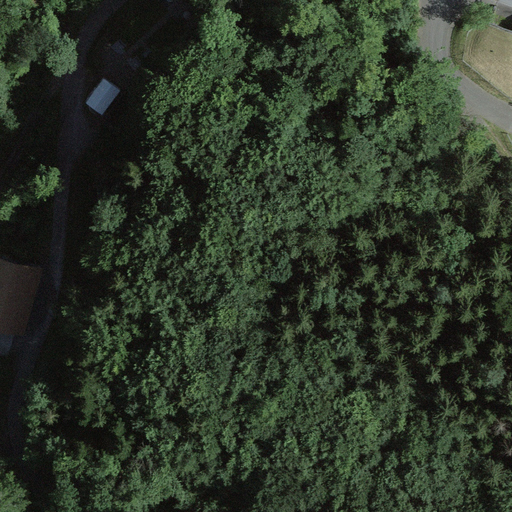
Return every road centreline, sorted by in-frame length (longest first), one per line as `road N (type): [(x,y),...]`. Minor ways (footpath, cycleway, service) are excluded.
road 1 (track): [(60,511),(35,486),(15,406),(56,269),(77,53),(117,0)]
road 2 (track): [(0,183),(39,103),(72,77)]
